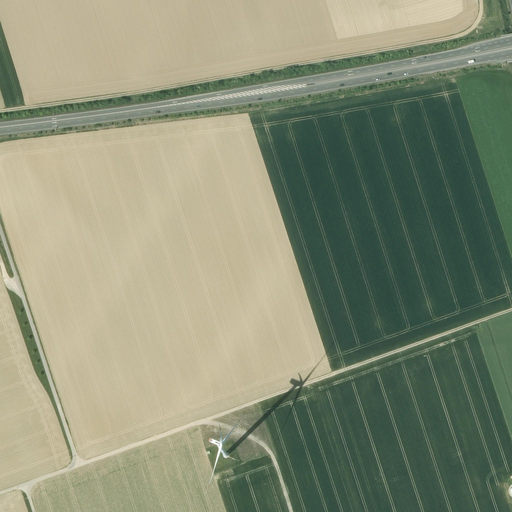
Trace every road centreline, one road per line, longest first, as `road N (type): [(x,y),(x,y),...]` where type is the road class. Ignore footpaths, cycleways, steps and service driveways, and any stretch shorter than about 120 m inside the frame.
road 1 (track): [(480,0),(479,19),(458,36),(0,112)]
road 2 (track): [(511,310),(93,459)]
road 3 (trunk): [(511,43),(142,111)]
road 4 (trunk): [(142,111),(511,54)]
road 5 (track): [(77,465),(0,228)]
road 6 (trunk): [(142,111),(0,129)]
road 7 (track): [(291,511),(271,453),(257,440),(198,422)]
